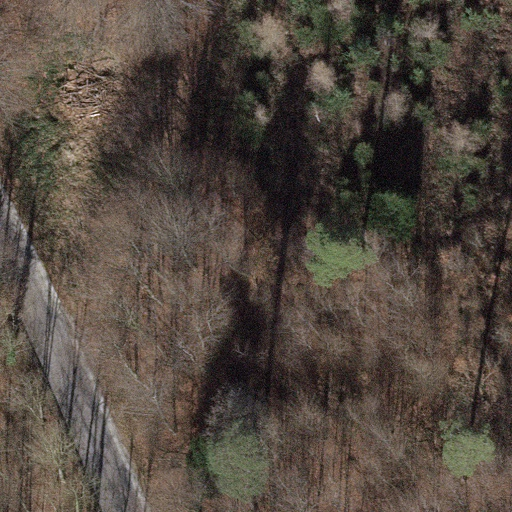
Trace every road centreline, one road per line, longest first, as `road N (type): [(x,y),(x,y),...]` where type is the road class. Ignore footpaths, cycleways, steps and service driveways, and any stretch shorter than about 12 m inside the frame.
road 1 (track): [(69,373),(210,0)]
road 2 (unclassified): [(0,223),(126,511)]
